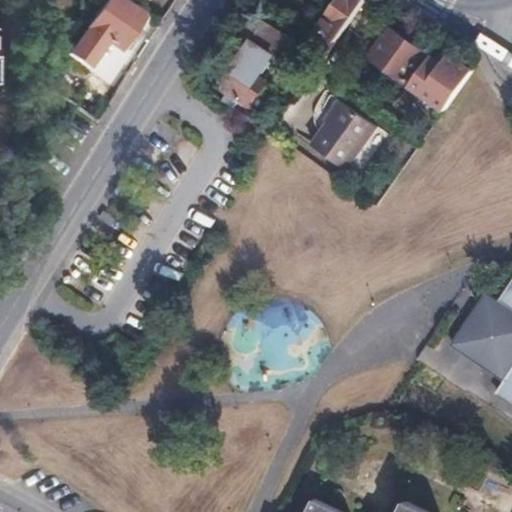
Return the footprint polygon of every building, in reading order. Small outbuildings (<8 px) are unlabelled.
[(120,0),(108,0),(89,27),(120,49),(144,17),(120,0)] [(367,0),(339,0),(320,28),(318,26),(305,44),(327,59),(367,0)] [(252,39),(220,86),(228,92),(223,100),(235,107),(240,99),(260,114),(270,99),(260,93),(268,81),(262,77),(276,56),(283,61),(298,40),(257,13),(243,33),(252,39)] [(392,27),(372,55),(406,80),(426,52),(392,27)] [(448,59),(436,50),(412,85),(447,112),(478,68),(453,51),(448,59)] [(346,102),(314,145),(349,169),(380,126),(346,102)] [(476,307),(480,311),(491,317),(509,292),(493,282),(476,307)] [(491,317),(480,311),(462,336),(511,370),(511,377),(507,385),(511,388),(511,287),(509,292),(491,317)] [(511,419),(415,365),(394,401),(501,461),(511,441),(511,419)] [(448,511),(451,508),(415,490),(403,511),(349,511),(342,509),(315,496),(306,511),(448,511)]
